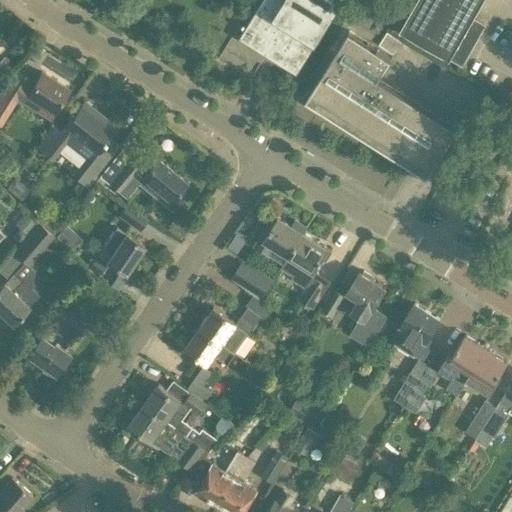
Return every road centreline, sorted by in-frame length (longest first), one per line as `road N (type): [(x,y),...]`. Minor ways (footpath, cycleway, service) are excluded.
road 1 (residential): [(54,447),(255,152)]
road 2 (residential): [(255,152),(30,0)]
road 3 (residential): [(429,260),(255,152)]
road 4 (residential): [(511,115),(429,260)]
road 5 (residential): [(157,511),(54,447)]
